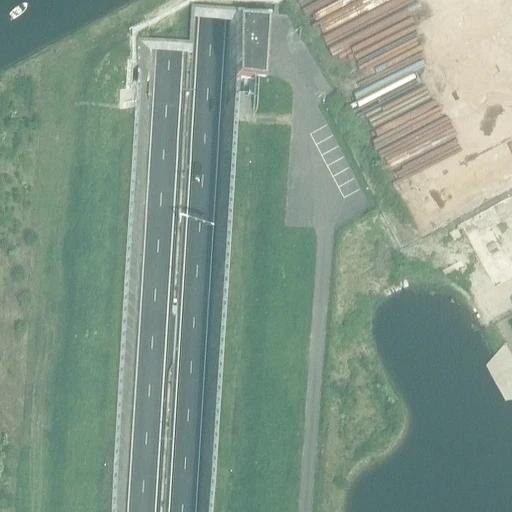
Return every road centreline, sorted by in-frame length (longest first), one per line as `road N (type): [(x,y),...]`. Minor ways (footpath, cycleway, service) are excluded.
road 1 (trunk): [(175,0),(141,511)]
road 2 (trunk): [(182,511),(214,0)]
